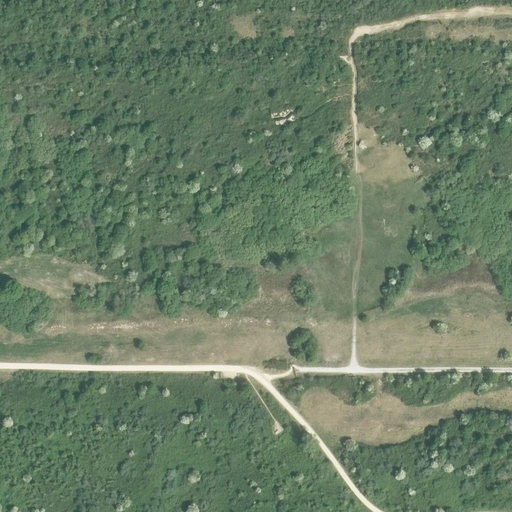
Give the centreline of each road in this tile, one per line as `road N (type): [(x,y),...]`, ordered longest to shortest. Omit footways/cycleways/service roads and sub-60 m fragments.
road 1 (track): [(352,38),(419,18),(511,14)]
road 2 (track): [(353,371),(511,371)]
